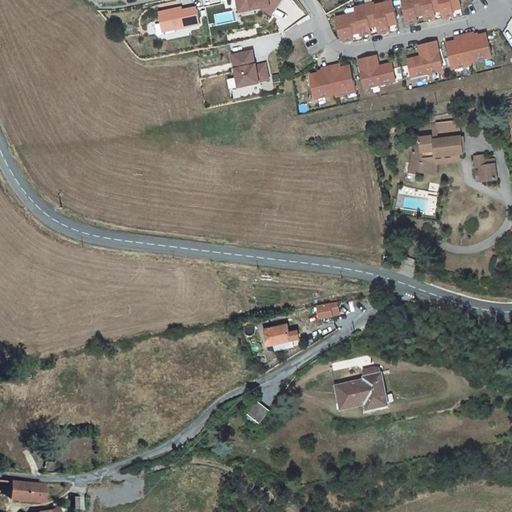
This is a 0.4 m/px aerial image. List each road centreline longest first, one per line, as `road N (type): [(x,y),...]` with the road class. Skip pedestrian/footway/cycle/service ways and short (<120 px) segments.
road 1 (unclassified): [(0,483),(67,488),(133,473),(436,299)]
road 2 (secondary): [(417,292),(321,267),(78,234),(25,200),(0,161)]
road 3 (track): [(101,485),(201,473),(259,477),(329,511)]
road 4 (residential): [(308,0),(326,35),(342,49),(360,50),(481,22),(499,3)]
road 5 (residential): [(417,292),(423,271),(414,240),(490,244),(511,219),(505,196)]
road 6 (residential): [(505,196),(501,158),(488,141),(469,144),(467,162),(477,187),(495,194)]
